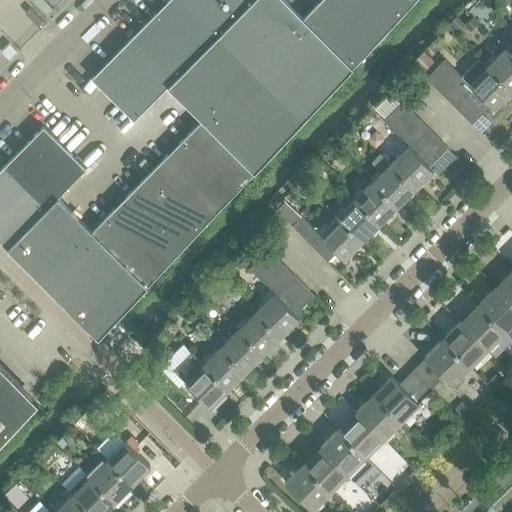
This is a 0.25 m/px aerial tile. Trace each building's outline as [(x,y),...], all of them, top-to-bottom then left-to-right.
[(174,78),(218,34),(183,0),(167,0),(131,36),(174,78)] [(183,0),(218,34),(251,0),(183,0)] [(353,66),(303,17),(285,0),(251,0),(218,34),(304,118),(353,66)] [(390,26),(363,0),(319,0),(303,17),(353,66),(390,26)] [(414,0),(363,0),(390,26),(414,0)] [(494,0),(498,4),(502,8),(510,0),(494,0)] [(472,17),(464,24),(471,31),(479,24),(472,17)] [(218,34),(174,78),(167,85),(201,119),(254,171),(304,118),(218,34)] [(174,78),(131,36),(91,77),(134,119),(167,85),(174,78)] [(511,54),(505,48),(487,65),(511,90),(511,54)] [(421,73),(433,62),(422,52),(411,63),(421,73)] [(436,87),(454,69),(445,59),(426,78),(436,87)] [(511,90),(487,65),(469,84),(490,105),(494,109),(511,90)] [(444,96),(463,78),(454,69),(436,87),(444,96)] [(490,105),(469,84),(463,78),(444,96),(472,123),(490,105)] [(386,116),(400,102),(389,91),(375,105),(386,116)] [(393,130),(412,111),(402,102),(383,120),(393,130)] [(402,139),(420,120),(412,111),(393,130),(402,139)] [(147,285),(254,171),(201,119),(92,230),(147,285)] [(411,148),(429,129),(420,120),(402,139),(408,145),(411,148)] [(86,168),(85,167),(43,125),(2,167),(45,209),(58,196),(86,168)] [(420,157),(439,138),(429,129),(411,148),(420,157)] [(429,166),(448,147),(439,138),(420,157),(429,166)] [(433,169),(429,166),(420,157),(411,148),(408,145),(390,163),(415,188),(433,169)] [(415,188),(390,163),(380,153),(371,162),(381,171),(372,180),(397,205),(415,188)] [(45,209),(2,167),(0,168),(0,240),(7,247),(45,209)] [(397,205),(372,180),(354,198),(379,223),(397,205)] [(147,285),(92,230),(58,196),(45,209),(7,247),(98,337),(147,285)] [(379,223),(354,198),(337,215),(362,240),(379,223)] [(301,216),(284,199),(279,204),(275,207),(288,220),(292,225),(301,216)] [(362,240),(337,215),(319,233),(323,237),(330,244),(337,252),(344,258),(362,240)] [(299,232),(308,223),(301,216),(292,225),(299,232)] [(306,239),(315,230),(308,223),(299,232),(306,239)] [(313,246),(323,237),(319,233),(315,230),(306,239),(313,246)] [(320,254),(330,244),(323,237),(313,246),(320,254)] [(327,261),(337,252),(330,244),(320,254),(327,261)] [(259,277),(277,258),(268,249),(250,268),(259,277)] [(267,286),(286,267),(277,258),(259,277),(267,286)] [(314,295),(286,267),(267,286),(274,292),(295,313),(314,295)] [(511,268),(495,286),(511,302),(511,268)] [(511,323),(511,302),(495,286),(478,303),(505,331),(511,323)] [(299,317),(295,313),(274,292),(255,310),(280,335),(299,317)] [(505,331),(478,303),(460,321),(487,348),(505,331)] [(280,335),(255,310),(238,328),(263,353),(280,335)] [(487,348),(460,321),(442,338),(470,366),(487,348)] [(263,353),(238,328),(220,345),(245,370),(263,353)] [(470,366),(442,338),(424,356),(425,358),(444,376),(451,384),(470,366)] [(245,370),(220,345),(203,363),(228,388),(245,370)] [(444,376),(425,358),(416,366),(435,385),(444,376)] [(228,388),(203,363),(185,381),(210,406),(228,388)] [(0,443),(38,404),(0,366),(0,443)] [(435,385),(416,366),(408,374),(426,393),(435,385)] [(503,381),(495,373),(485,383),(493,391),(503,381)] [(426,393),(408,374),(399,383),(418,402),(426,393)] [(419,403),(418,402),(399,383),(391,375),(373,393),(401,421),(419,403)] [(401,421),(373,393),(356,411),(383,438),(401,421)] [(461,401),(454,408),(463,417),(470,410),(461,401)] [(383,438),(356,411),(338,428),(366,456),(383,438)] [(86,424),(80,417),(74,423),(80,430),(86,424)] [(366,456),(338,428),(320,446),(348,473),(355,480),(372,463),(365,456),(366,456)] [(69,442),(63,436),(57,442),(64,448),(69,442)] [(150,465),(125,440),(107,458),(132,483),(150,465)] [(348,473),(320,446),(303,463),(330,491),(348,473)] [(45,467),(54,458),(46,451),(37,459),(45,467)] [(132,483),(107,458),(89,476),(114,501),(132,483)] [(330,491),(303,463),(285,481),(312,509),(330,491)] [(103,511),(114,501),(89,476),(71,494),(89,511),(103,511)] [(89,511),(71,494),(54,511),(89,511)]
